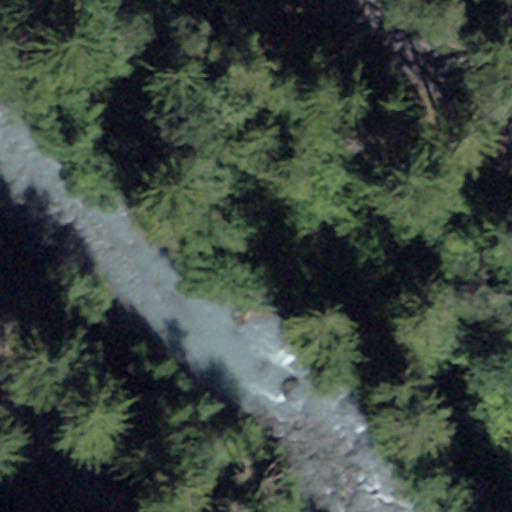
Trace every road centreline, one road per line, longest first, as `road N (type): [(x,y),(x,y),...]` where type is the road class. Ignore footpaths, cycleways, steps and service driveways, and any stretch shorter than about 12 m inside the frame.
road 1 (unclassified): [(340,0),(511,123)]
road 2 (track): [(138,511),(0,366)]
